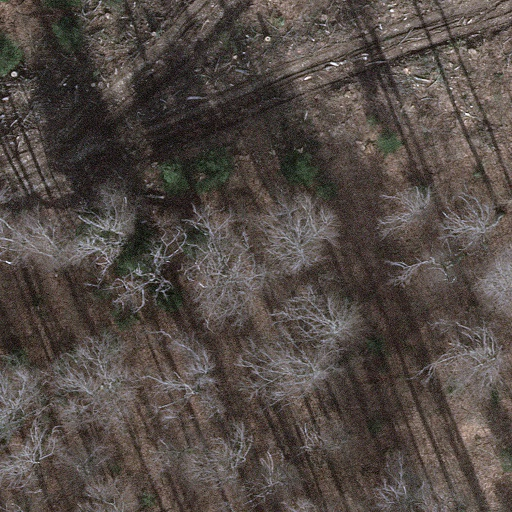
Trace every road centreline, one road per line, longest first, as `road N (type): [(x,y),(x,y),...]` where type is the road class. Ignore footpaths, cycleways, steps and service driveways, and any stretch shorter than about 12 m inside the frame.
road 1 (track): [(0,177),(48,168),(511,7)]
road 2 (track): [(48,168),(217,0)]
